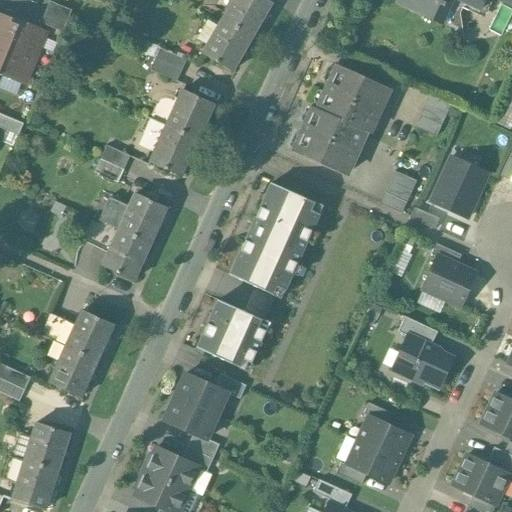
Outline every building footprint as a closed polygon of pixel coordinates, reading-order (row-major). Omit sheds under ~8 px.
[(273,4),(267,0),(235,0),(224,20),(252,37),(273,4)] [(511,0),(400,0),(399,4),(422,15),(429,1),(435,4),(434,6),(442,10),(444,4),(442,3),(443,0),(457,0),(479,10),(484,0),(498,0),(511,6),(511,0)] [(72,11),(50,1),(45,12),(67,22),(72,11)] [(67,22),(45,12),(40,23),(63,33),(67,22)] [(0,15),(0,70),(18,27),(11,24),(12,20),(0,15)] [(252,37),(224,20),(203,54),(232,71),(252,37)] [(18,27),(0,70),(0,73),(24,84),(45,32),(27,25),(25,30),(18,27)] [(187,60),(160,48),(155,59),(182,71),(187,60)] [(182,71),(155,59),(150,70),(177,82),(182,71)] [(388,89),(337,66),(318,109),(317,110),(365,131),(365,132),(368,133),(388,89)] [(214,104),(183,90),(166,126),(197,141),(214,104)] [(509,130),(511,121),(511,90),(496,125),(509,130)] [(451,104),(429,94),(414,127),(436,137),(451,104)] [(365,131),(317,110),(318,109),(314,107),(294,152),(345,175),(365,132),(365,131)] [(23,124),(0,114),(0,128),(6,131),(18,136),(23,124)] [(197,141),(166,126),(150,163),(181,177),(197,141)] [(18,136),(6,131),(2,142),(13,147),(18,136)] [(130,156),(107,146),(101,159),(124,170),(130,156)] [(511,151),(500,176),(511,181),(511,179),(511,151)] [(132,157),(126,172),(146,180),(152,165),(132,157)] [(487,174),(451,158),(431,202),(467,218),(487,174)] [(124,170),(101,159),(95,173),(118,183),(124,170)] [(416,181),(394,171),(380,204),(402,213),(416,181)] [(328,202),(273,179),(230,269),(286,294),(328,202)] [(167,208),(136,194),(131,207),(121,228),(120,230),(151,244),(167,208)] [(131,207),(117,201),(108,222),(121,228),(131,207)] [(439,219),(414,208),(409,218),(434,230),(439,219)] [(119,233),(106,227),(96,248),(109,254),(119,233)] [(151,244),(120,230),(119,233),(109,254),(103,267),(134,280),(151,244)] [(461,255),(436,244),(431,254),(437,257),(456,266),(461,255)] [(456,266),(437,257),(423,289),(460,306),(475,274),(456,266)] [(272,320),(220,301),(200,343),(248,366),(272,320)] [(113,325),(83,312),(76,327),(67,347),(97,361),(113,325)] [(76,327),(51,315),(41,336),(67,347),(76,327)] [(438,332),(405,317),(398,332),(408,337),(409,336),(431,346),(438,332)] [(431,346),(409,336),(408,337),(400,354),(404,355),(397,372),(421,383),(423,380),(436,386),(442,373),(444,374),(451,358),(439,353),(436,347),(434,348),(431,346)] [(97,361),(67,347),(51,384),(81,397),(97,361)] [(30,378),(0,363),(0,379),(25,391),(30,378)] [(215,387),(185,374),(175,397),(216,416),(227,393),(215,387)] [(246,386),(220,374),(215,387),(227,393),(240,399),(246,386)] [(25,391),(0,379),(0,392),(20,402),(25,391)] [(511,401),(495,394),(481,425),(511,439),(511,401)] [(216,416),(175,397),(164,421),(193,434),(206,440),(206,439),(216,416)] [(394,415),(369,403),(364,414),(369,416),(389,426),(394,415)] [(389,426),(369,416),(358,441),(399,460),(410,435),(389,426)] [(70,434),(38,423),(25,460),(57,471),(70,434)] [(206,440),(193,434),(187,447),(213,459),(219,445),(206,439),(206,440)] [(399,460),(358,441),(347,465),(367,474),(387,484),(399,460)] [(213,459),(187,447),(182,460),(198,467),(198,468),(207,472),(213,459)] [(182,460),(156,448),(145,472),(187,491),(198,468),(198,467),(182,460)] [(511,455),(504,452),(494,448),(486,464),(508,474),(511,465),(511,455)] [(486,464),(467,455),(452,486),(473,496),(494,505),(509,474),(508,474),(486,464)] [(57,471),(25,460),(13,499),(44,509),(57,471)] [(347,465),(341,462),(336,473),(362,485),(367,474),(347,465)] [(177,511),(187,491),(145,472),(135,496),(160,507),(170,511),(177,511)] [(351,495),(319,480),(313,492),(330,500),(328,504),(344,511),(351,495)] [(494,505),(473,496),(468,507),(480,511),(492,511),(495,506),(494,505)]
